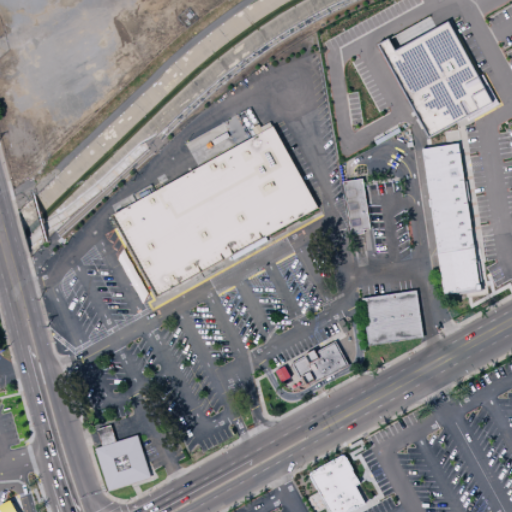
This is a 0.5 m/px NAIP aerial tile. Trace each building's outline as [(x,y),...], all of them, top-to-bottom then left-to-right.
[(428,139),(377,46),(389,39),(395,51),(449,21),(479,76),(482,75),(499,105),(467,122),(465,118),(428,139)] [(110,217),(273,126),(320,209),(156,300),(110,217)] [(473,248),(458,144),(422,150),(438,254),(473,248)] [(343,181),(349,180),(364,178),(372,230),(358,233),(351,234),(343,181)] [(438,254),(444,296),(458,294),(458,296),(465,295),(466,298),(487,295),(482,261),(476,262),(473,248),(438,254)] [(361,299),(417,290),(424,338),(368,346),(361,299)] [(284,391),(289,393),(293,394),(303,391),(350,366),(336,340),(316,350),(315,349),(305,354),(305,355),(273,373),(282,388),(284,391)] [(116,441),(113,432),(111,425),(97,429),(99,437),(102,446),(116,441)] [(95,448),(102,446),(116,441),(138,434),(152,478),(109,491),(95,448)] [(327,511),(350,511),(364,505),(355,487),(360,485),(345,456),(309,474),(327,511)]
